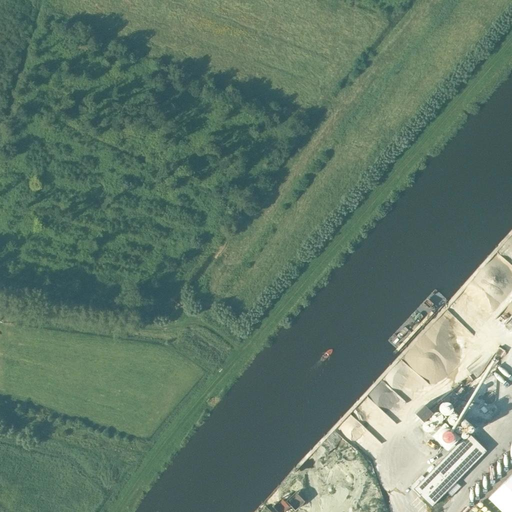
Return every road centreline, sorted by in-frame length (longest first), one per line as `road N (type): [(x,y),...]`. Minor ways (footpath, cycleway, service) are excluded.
road 1 (track): [(195,319),(338,118),(435,0)]
road 2 (track): [(233,258),(209,246),(158,301),(0,277)]
road 3 (track): [(0,161),(41,0)]
